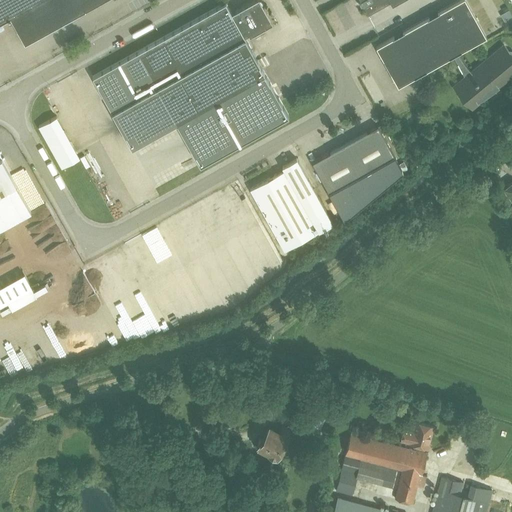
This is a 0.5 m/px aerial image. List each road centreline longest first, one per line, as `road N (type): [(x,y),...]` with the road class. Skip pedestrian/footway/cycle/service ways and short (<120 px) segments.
road 1 (unclassified): [(0,434),(39,412),(255,341),(511,137)]
road 2 (unclassified): [(346,93),(338,109),(109,236),(78,228),(6,97)]
road 3 (unknown): [(255,341),(457,417),(459,441),(434,468),(422,511)]
road 4 (unclassified): [(6,97),(183,0)]
